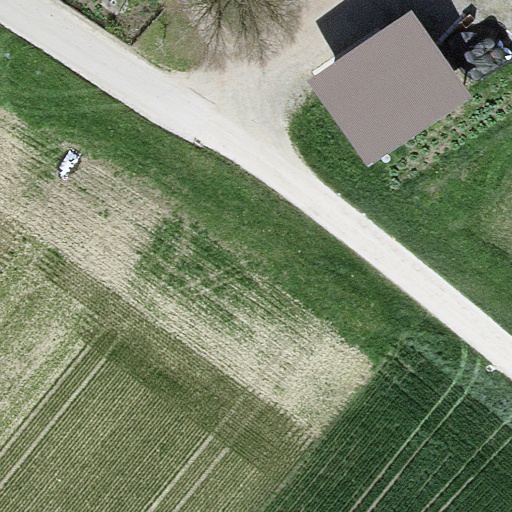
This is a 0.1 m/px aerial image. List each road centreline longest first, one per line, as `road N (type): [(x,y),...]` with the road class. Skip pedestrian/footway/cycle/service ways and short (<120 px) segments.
road 1 (unclassified): [(511,358),(316,194),(12,0)]
road 2 (track): [(349,0),(198,113)]
